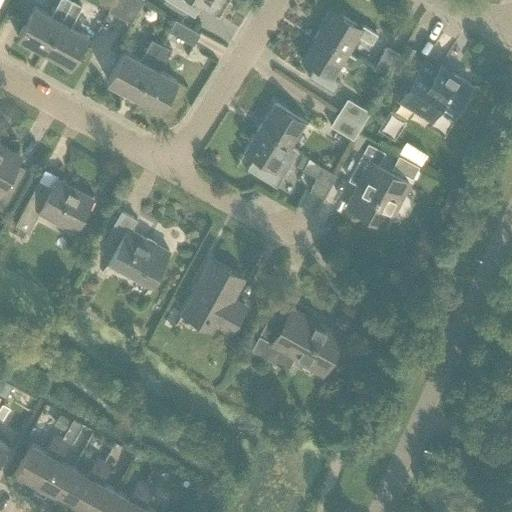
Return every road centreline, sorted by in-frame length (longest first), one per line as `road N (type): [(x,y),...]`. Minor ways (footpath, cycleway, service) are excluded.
road 1 (residential): [(378,511),(511,221)]
road 2 (residential): [(171,166),(278,0)]
road 3 (residential): [(171,166),(0,74)]
road 4 (residential): [(288,233),(171,166)]
